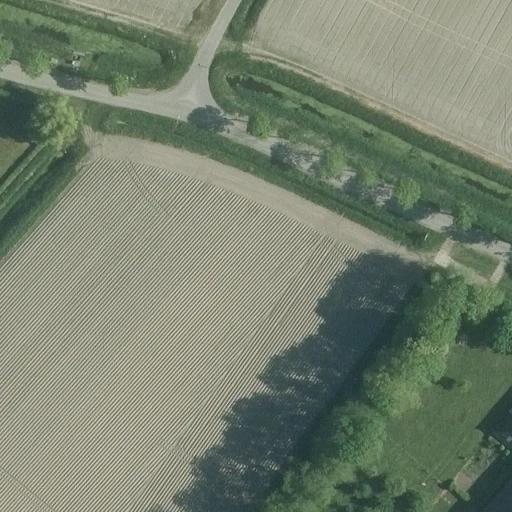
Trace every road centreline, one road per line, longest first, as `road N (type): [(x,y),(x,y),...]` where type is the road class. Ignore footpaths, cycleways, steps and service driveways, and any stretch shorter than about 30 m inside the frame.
road 1 (tertiary): [(511,257),(183,112)]
road 2 (tertiary): [(183,112),(0,65)]
road 3 (unclassified): [(183,112),(233,0)]
